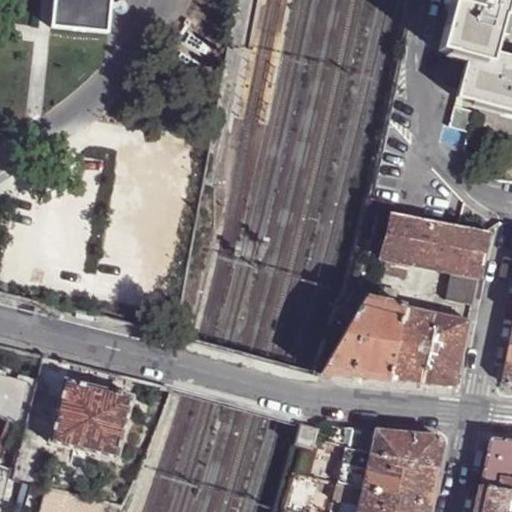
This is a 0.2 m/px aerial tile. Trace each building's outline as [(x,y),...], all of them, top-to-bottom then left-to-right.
[(48,0),(46,31),(104,36),(107,0),(48,0)] [(511,0),(447,0),(446,4),(453,6),(440,52),(468,60),(458,98),(504,111),(511,113),(511,0)] [(456,107),(450,128),(470,134),(476,113),(456,107)] [(405,264),(449,273),(443,301),(470,308),(478,270),(485,234),(391,216),(375,275),(400,279),(405,264)] [(359,380),(387,383),(402,308),(362,300),(318,377),(359,380)] [(465,333),(467,322),(402,308),(387,383),(430,387),(454,389),(465,333)] [(12,484),(13,478),(40,373),(0,363),(0,511),(11,511),(18,486),(12,484)] [(116,460),(132,397),(64,380),(48,444),(116,460)] [(296,445),(303,448),(310,450),(316,432),(300,427),(296,445)] [(361,430),(357,451),(438,469),(440,458),(443,445),(440,440),(437,437),(361,430)] [(486,478),(483,489),(511,494),(511,442),(493,441),(490,456),(486,478)] [(344,448),(336,485),(338,485),(361,490),(430,505),(432,495),(436,478),(438,469),(357,451),(344,448)] [(126,507),(13,478),(12,484),(18,486),(31,489),(46,493),(102,507),(123,511),(126,507)] [(346,505),(344,511),(356,511),(361,490),(338,485),(334,503),(346,505)] [(511,511),(511,494),(483,489),(479,510),(478,511),(511,511)] [(361,490),(356,511),(428,511),(430,505),(361,490)] [(46,493),(41,511),(100,511),(102,507),(46,493)]
